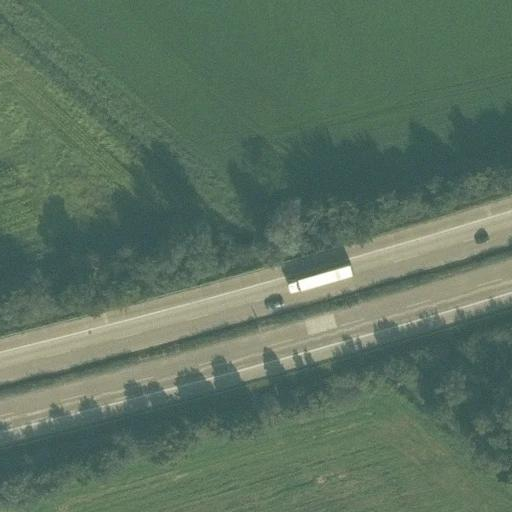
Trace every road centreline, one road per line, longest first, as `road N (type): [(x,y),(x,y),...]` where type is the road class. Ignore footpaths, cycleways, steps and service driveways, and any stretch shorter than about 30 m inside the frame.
road 1 (motorway): [(0,411),(511,269)]
road 2 (motorway): [(511,220),(0,362)]
